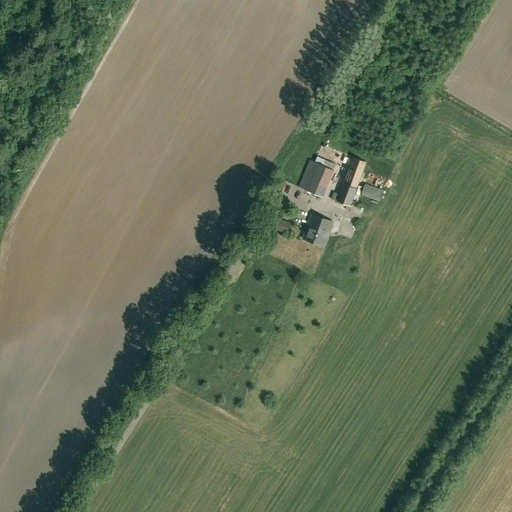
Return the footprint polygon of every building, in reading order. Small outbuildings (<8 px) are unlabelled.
[(341,155),(341,154),(341,152),(340,150),(340,149),(339,148),(338,146),(336,145),(335,145),(333,144),(331,144),(330,144),(328,145),(327,145),(325,146),(324,148),(323,149),(322,150),(322,152),(322,154),(322,155),(322,157),(323,158),(324,160),(325,161),(327,162),(328,163),(330,163),(331,163),(333,163),(335,163),(336,162),(338,161),(339,160),(340,158),(340,157),(341,155)] [(350,206),(366,162),(352,157),(339,194),(334,192),(331,200),(350,206)] [(305,189),(316,162),(310,160),(299,187),(305,189)] [(328,167),(316,162),(305,189),(316,194),(328,167)] [(379,201),(383,190),(365,183),(361,194),(379,201)] [(324,246),(333,222),(312,214),(303,238),(324,246)] [(287,233),(290,223),(277,217),(273,228),(287,233)] [(254,228),(247,223),(237,240),(244,245),(254,228)]
